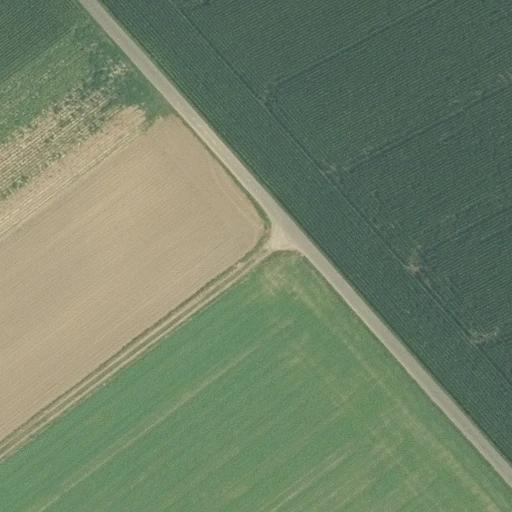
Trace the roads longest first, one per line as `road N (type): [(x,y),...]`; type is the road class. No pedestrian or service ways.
road 1 (residential): [(511,480),(88,0)]
road 2 (track): [(0,475),(305,244)]
